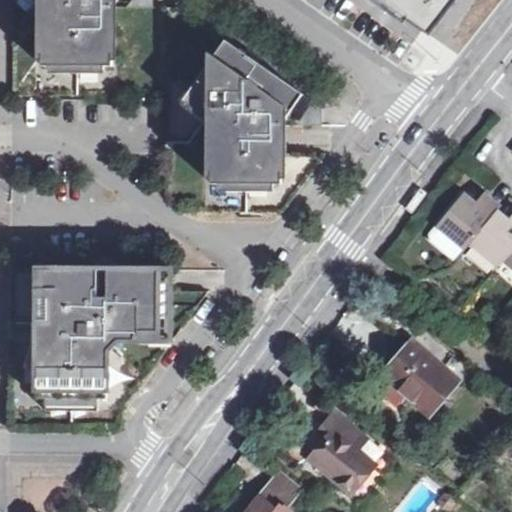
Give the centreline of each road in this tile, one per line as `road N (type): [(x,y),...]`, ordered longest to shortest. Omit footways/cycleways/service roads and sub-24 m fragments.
road 1 (residential): [(262,263),(153,213),(77,139),(0,143)]
road 2 (tertiary): [(439,122),(272,350)]
road 3 (residential): [(262,263),(143,411),(135,441)]
road 4 (residential): [(390,86),(262,263)]
road 5 (tertiary): [(179,495),(268,374),(272,350)]
road 6 (tertiary): [(272,350),(243,368),(164,465)]
road 7 (residential): [(390,86),(271,0)]
road 8 (residential): [(135,441),(0,442)]
road 9 (tertiary): [(511,23),(439,122)]
